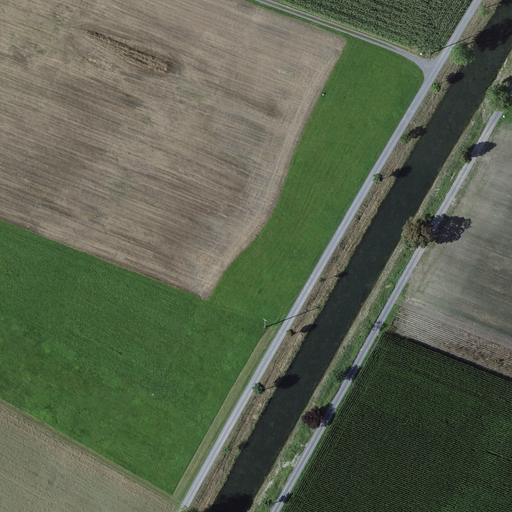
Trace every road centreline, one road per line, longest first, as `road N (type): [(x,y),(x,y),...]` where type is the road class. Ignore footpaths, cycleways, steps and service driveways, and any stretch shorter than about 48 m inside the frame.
road 1 (track): [(479,0),(188,511)]
road 2 (track): [(279,511),(511,98)]
road 3 (track): [(259,0),(435,70)]
